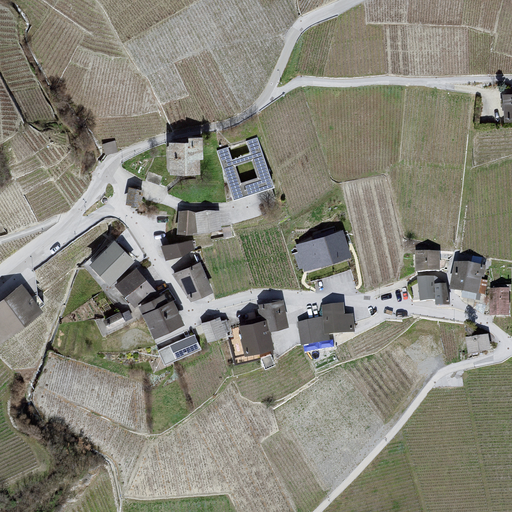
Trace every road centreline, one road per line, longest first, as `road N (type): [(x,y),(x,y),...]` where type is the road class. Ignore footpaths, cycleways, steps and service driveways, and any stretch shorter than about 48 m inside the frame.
road 1 (residential): [(114,207),(193,313),(259,293),(362,302),(475,317),(511,345)]
road 2 (unclassified): [(114,169),(154,144),(227,126),(265,103),(305,25),(352,0)]
road 3 (track): [(319,511),(435,381),(511,346)]
road 4 (unclassified): [(19,259),(78,213),(114,169)]
